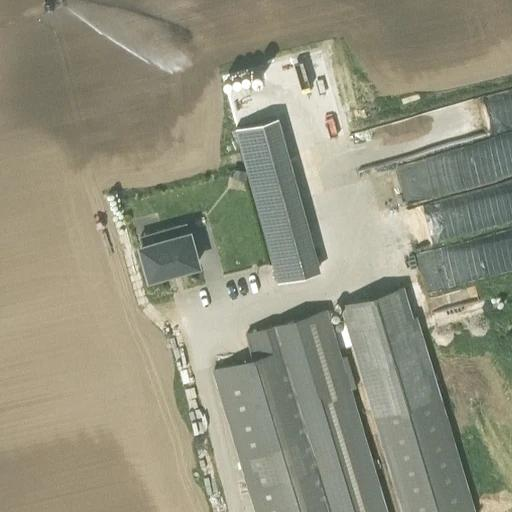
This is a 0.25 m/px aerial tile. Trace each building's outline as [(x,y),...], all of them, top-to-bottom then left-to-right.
[(289,154),(245,166),(246,170),(276,280),(321,267),(289,154)] [(233,170),(232,177),(244,179),(246,170),(236,169),(234,168),(233,170)] [(374,198),(333,210),(354,284),(395,272),(374,198)] [(141,243),(150,275),(199,262),(190,230),(189,230),(186,222),(155,230),(158,239),(141,243)] [(511,228),(419,252),(428,289),(511,267),(511,228)] [(212,368),(255,511),(382,511),(321,309),(245,333),(252,356),(212,368)] [(470,511),(435,396),(377,413),(407,511),(470,511)]
